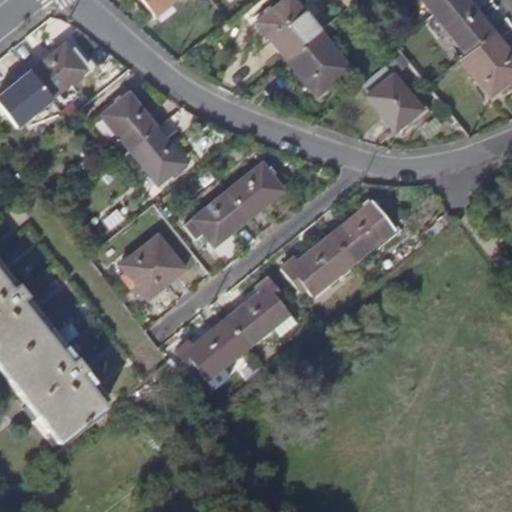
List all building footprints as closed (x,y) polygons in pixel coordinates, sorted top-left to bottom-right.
[(173,0),(141,0),(154,16),(173,0)] [(284,60),(318,32),(292,0),(282,0),(254,22),(284,60)] [(421,0),(433,14),(450,0),(421,0)] [(465,0),(450,0),(433,14),(465,55),(493,33),(465,0)] [(318,32),(284,60),(314,96),(348,69),(318,32)] [(465,55),(458,61),(491,101),(511,84),(511,57),(493,33),(465,55)] [(29,72),(50,98),(84,70),(84,69),(87,66),(72,48),(68,51),(63,45),(29,72)] [(50,98),(29,72),(0,95),(0,106),(15,127),(50,98)] [(402,134),(429,112),(396,72),(369,94),(402,134)] [(129,149),(155,128),(136,104),(127,94),(101,115),(129,149)] [(117,158),(129,149),(101,115),(90,124),(117,158)] [(155,128),(129,149),(156,184),(183,163),(155,128)] [(225,191),(246,217),(281,190),(260,163),(225,191)] [(246,217),(225,191),(182,225),(193,238),(201,232),(212,245),(246,217)] [(329,236),(351,263),(393,230),(370,202),(329,236)] [(138,289),(145,298),(182,269),(155,235),(118,264),(124,271),(120,274),(134,292),(138,289)] [(351,263),(329,236),(288,269),(310,296),(351,263)] [(0,370),(57,443),(103,407),(0,274),(0,370)] [(224,319),(246,347),(271,327),(288,314),(265,286),(224,319)] [(295,323),(288,314),(271,327),(279,337),(295,323)] [(246,347),(224,319),(183,353),(205,381),(222,367),(246,347)] [(229,376),(222,367),(205,381),(213,390),(229,376)]
